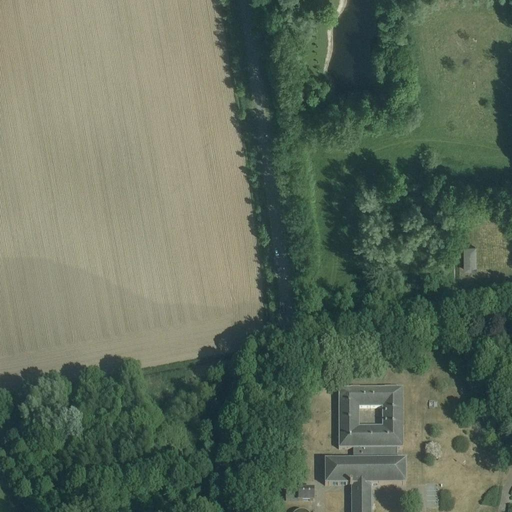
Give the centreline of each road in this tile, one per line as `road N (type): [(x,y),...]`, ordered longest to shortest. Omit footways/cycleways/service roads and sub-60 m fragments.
road 1 (unclassified): [(287,335),(288,295),(242,0)]
road 2 (track): [(287,335),(451,310),(453,210),(511,209)]
road 3 (track): [(251,511),(284,367)]
